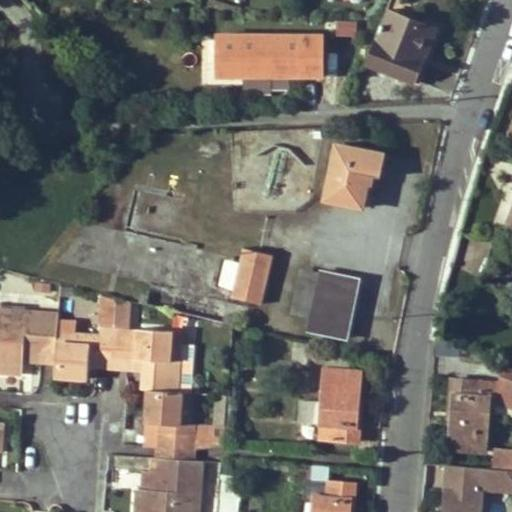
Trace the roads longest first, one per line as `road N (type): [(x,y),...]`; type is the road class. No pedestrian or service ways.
road 1 (residential): [(471,100),(38,123)]
road 2 (residential): [(399,511),(411,328),(471,100)]
